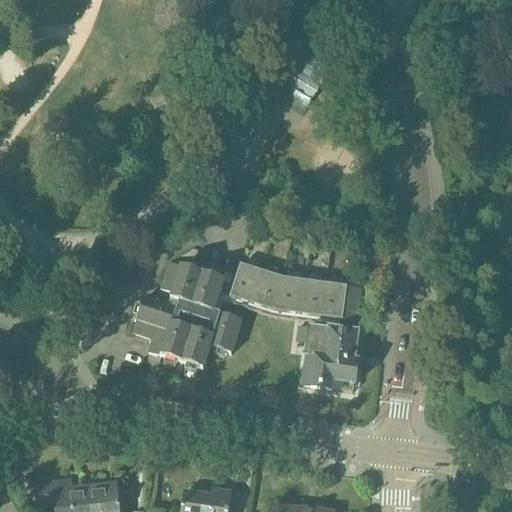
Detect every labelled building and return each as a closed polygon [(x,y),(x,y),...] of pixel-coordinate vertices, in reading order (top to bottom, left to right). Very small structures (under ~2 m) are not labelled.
[(215,314),(225,282),(170,265),(161,292),(173,296),(169,309),(144,301),(134,335),(154,342),(150,355),(204,372),(210,350),(232,356),(243,323),(215,314)] [(357,331),(363,291),(355,290),(283,280),(241,267),(231,299),(272,313),(278,314),(343,323),(342,328),(357,331)] [(298,343),(309,345),(306,358),(307,358),(302,387),(311,389),(333,393),(334,384),(354,388),(357,365),(354,365),(358,337),(331,332),(331,333),(311,330),(300,328),(298,343)] [(55,511),(90,511),(88,492),(72,494),(71,482),(38,485),(41,511),(50,511),(55,511)] [(88,492),(90,511),(119,511),(117,489),(88,492)] [(229,511),(233,495),(214,493),(213,498),(185,494),(182,511),(229,511)]
